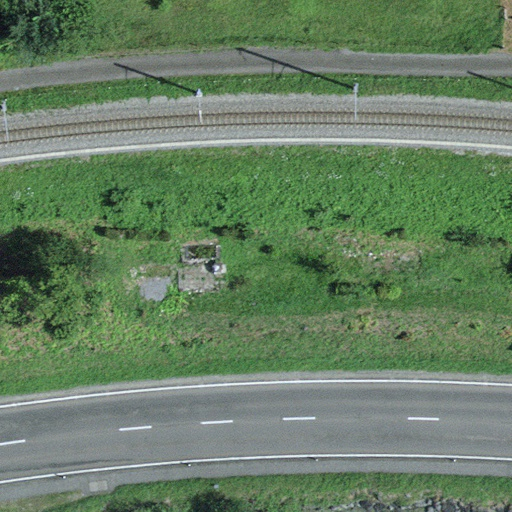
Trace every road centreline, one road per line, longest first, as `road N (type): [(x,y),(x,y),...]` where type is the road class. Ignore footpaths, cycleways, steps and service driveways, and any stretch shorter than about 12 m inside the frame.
road 1 (primary): [(0,444),(295,418),(511,422)]
road 2 (track): [(0,79),(249,57),(511,60)]
